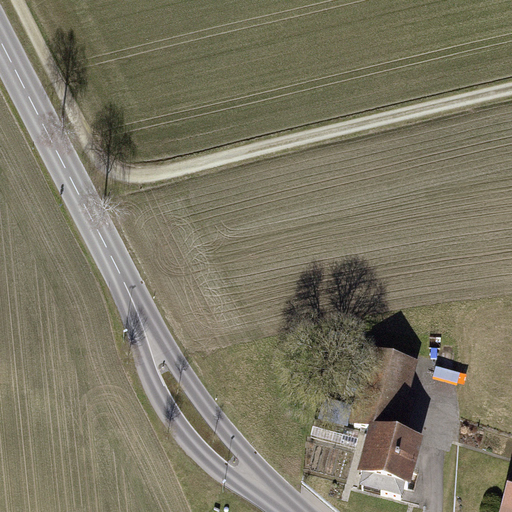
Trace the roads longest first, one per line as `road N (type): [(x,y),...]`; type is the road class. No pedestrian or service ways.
road 1 (track): [(20,0),(94,149),(121,169),(153,174),(511,85)]
road 2 (tertiary): [(0,39),(130,296)]
road 3 (tertiary): [(130,296),(150,368),(180,426),(225,473),(289,507)]
road 4 (tertiary): [(289,507),(130,296)]
